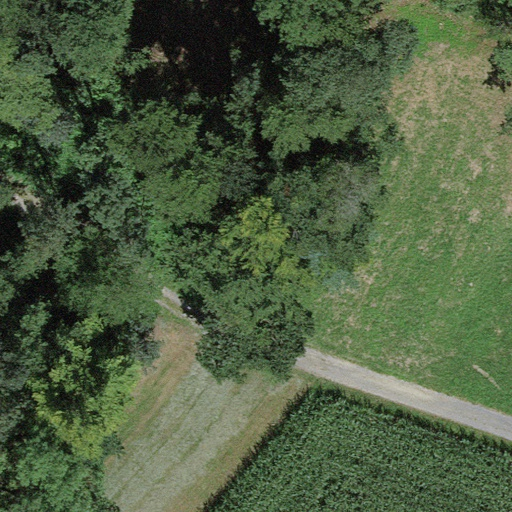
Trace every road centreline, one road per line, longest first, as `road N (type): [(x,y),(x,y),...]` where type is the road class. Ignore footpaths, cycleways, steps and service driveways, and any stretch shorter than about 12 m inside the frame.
road 1 (track): [(281,330),(243,297),(0,147)]
road 2 (track): [(511,431),(281,330)]
